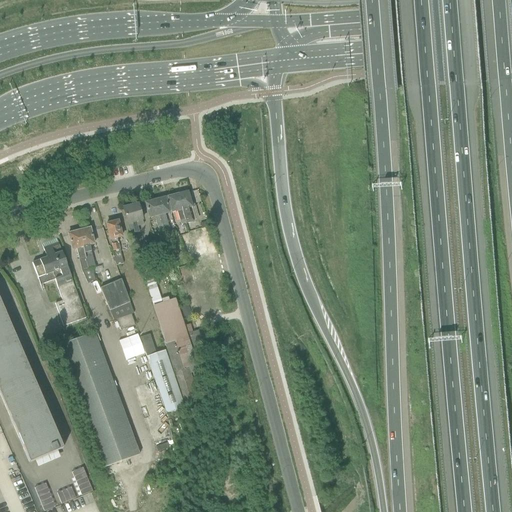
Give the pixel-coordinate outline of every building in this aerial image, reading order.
[(191,208),(187,194),(187,192),(177,195),(183,221),(184,224),(192,222),(189,209),(191,208)] [(184,224),(183,221),(177,195),(167,197),(171,214),(176,213),(180,225),(184,224)] [(165,198),(154,201),(162,229),(167,228),(169,232),(171,239),(173,239),(174,244),(175,243),(173,238),(177,237),(175,231),(170,232),(165,215),(169,214),(167,208),(165,198)] [(167,228),(162,229),(154,201),(144,203),(148,220),(154,219),(157,232),(160,231),(161,236),(162,235),(164,242),(166,242),(167,245),(170,245),(174,244),(173,239),(171,239),(169,232),(167,228)] [(143,227),(140,215),(138,206),(131,207),(122,209),(129,235),(139,233),(137,228),(143,227)] [(122,238),(120,231),(117,222),(106,225),(113,252),(115,252),(116,256),(111,257),(113,263),(114,263),(115,266),(123,264),(117,240),(122,238)] [(94,246),(92,238),(89,229),(78,232),(87,267),(88,270),(91,269),(94,269),(89,247),(94,246)] [(88,270),(87,267),(78,232),(67,234),(72,252),(76,251),(82,272),(86,283),(94,281),(91,269),(88,270)] [(196,264),(209,261),(202,234),(196,235),(198,239),(190,242),(196,264)] [(85,319),(59,248),(56,238),(41,244),(46,258),(32,263),(40,286),(54,281),(61,301),(55,304),(63,327),(85,319)] [(191,266),(196,264),(190,242),(184,243),(191,266)] [(167,298),(160,300),(147,260),(138,263),(185,411),(200,406),(190,374),(198,371),(191,348),(175,299),(169,301),(167,298)] [(162,260),(154,262),(158,273),(165,271),(162,260)] [(119,279),(99,288),(109,312),(113,321),(116,320),(130,315),(132,314),(119,279)] [(202,315),(210,312),(201,282),(193,284),(202,314),(202,315)] [(202,315),(202,314),(193,284),(192,285),(193,288),(188,290),(190,296),(189,296),(195,317),(202,315)] [(0,303),(0,396),(28,463),(62,449),(0,303)] [(134,326),(130,315),(116,320),(120,331),(134,326)] [(100,470),(139,456),(93,333),(55,348),(100,470)] [(165,351),(155,354),(149,335),(140,338),(165,414),(184,408),(165,351)]
